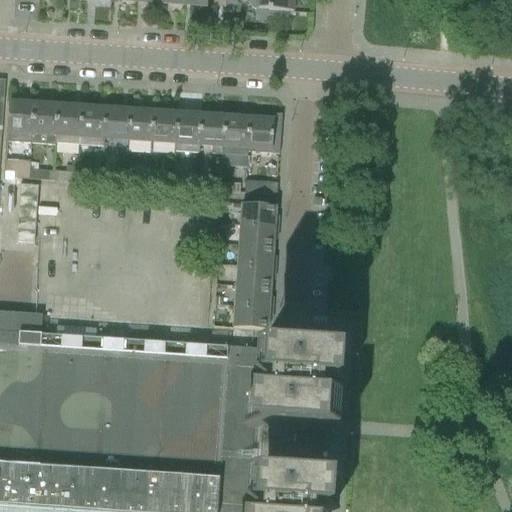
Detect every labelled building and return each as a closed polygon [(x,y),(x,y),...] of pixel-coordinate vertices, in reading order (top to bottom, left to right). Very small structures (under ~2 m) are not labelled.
[(213,0),(213,8),(225,9),(226,0),(213,0)] [(292,0),(244,0),(245,1),(253,11),(268,12),(267,18),(288,19),(288,14),(293,14),(293,12),(292,12),(292,0)] [(9,104),(6,144),(32,146),(32,136),(34,106),(9,104)] [(34,106),(32,146),(55,147),(56,146),(58,108),(34,106)] [(56,138),(56,146),(79,147),(82,109),(58,108),(56,138)] [(82,109),(79,147),(103,149),(104,141),(106,111),(82,109)] [(104,141),(128,142),(130,112),(106,111),(104,141)] [(128,142),(152,144),(154,114),(130,112),(128,142)] [(152,144),(176,146),(178,116),(154,114),(152,144)] [(250,120),(248,150),(271,152),(270,156),(278,156),(281,123),(273,122),(273,116),(249,115),(248,120),(250,120)] [(176,146),(175,154),(199,156),(200,147),(202,117),(178,116),(176,146)] [(211,156),(223,157),(226,119),(202,117),(200,147),(212,148),(211,156)] [(223,157),(247,159),(250,120),(248,120),(226,119),(223,157)] [(5,162),(4,179),(5,180),(29,181),(29,172),(30,164),(6,162),(5,162)] [(29,172),(29,181),(47,182),(48,173),(29,172)] [(57,182),(77,184),(78,174),(57,173),(57,182)] [(78,174),(77,184),(95,185),(95,175),(78,174)] [(104,185),(125,187),(126,177),(105,176),(104,185)] [(126,177),(125,187),(143,188),(143,179),(126,177)] [(152,189),(173,190),(173,180),(153,179),(152,189)] [(173,180),(173,190),(191,191),(191,182),(173,180)] [(200,192),(221,193),(221,184),(201,182),(200,192)] [(244,195),(276,198),(277,185),(245,183),(244,195)] [(221,184),(221,193),(238,194),(239,185),(221,184)] [(38,188),(20,186),(16,244),(34,245),(38,188)] [(274,231),(275,209),(241,206),(239,228),(274,231)] [(239,228),(238,248),(272,250),(274,231),(239,228)] [(238,248),(236,269),(271,271),(272,250),(238,248)] [(236,269),(235,289),(270,292),(271,271),(236,269)] [(235,289),(234,310),(268,313),(270,292),(235,289)] [(232,330),(267,333),(268,313),(234,310),(232,330)] [(0,509),(44,511),(243,511),(246,479),(249,428),(255,351),(40,337),(0,333),(0,509)] [(384,349),(383,361),(380,361),(380,383),(407,383),(407,350),(384,349)] [(323,432),(325,405),(331,406),(331,403),(319,402),(320,388),(331,389),(332,386),(327,386),(329,359),(333,359),(334,356),(255,351),(249,428),(323,432)] [(325,485),(325,484),(320,483),(323,435),(328,436),(329,433),(323,432),(249,428),(246,479),(325,485)] [(243,511),(317,511),(320,486),(325,486),(325,485),(246,479),(243,511)]
